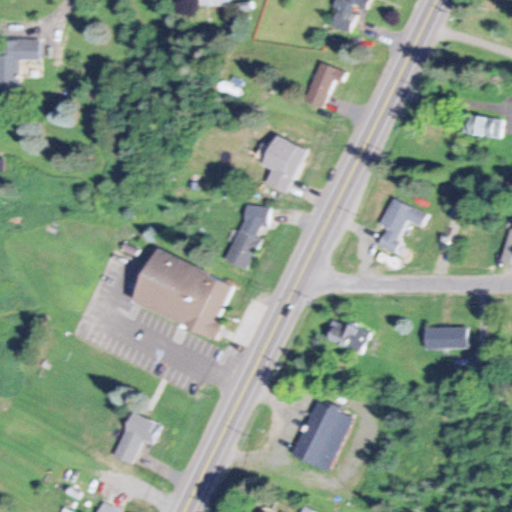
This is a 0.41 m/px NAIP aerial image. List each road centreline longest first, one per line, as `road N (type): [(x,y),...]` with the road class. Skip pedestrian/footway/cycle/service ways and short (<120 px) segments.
road 1 (secondary): [(179,511),(436,0)]
road 2 (residential): [(295,275),(511,276)]
